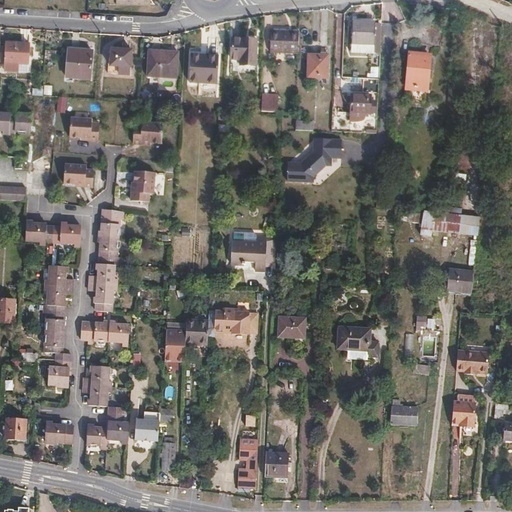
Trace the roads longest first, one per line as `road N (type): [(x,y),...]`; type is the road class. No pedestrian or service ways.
road 1 (residential): [(77,482),(91,215)]
road 2 (unknown): [(259,511),(264,287)]
road 3 (residential): [(0,20),(134,29),(171,27),(212,9)]
road 4 (unclassified): [(198,511),(77,482)]
